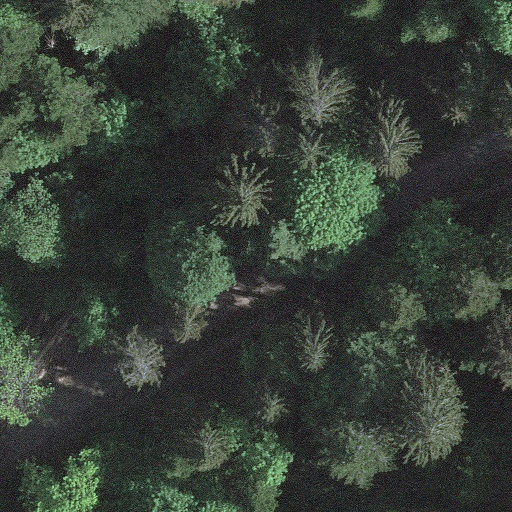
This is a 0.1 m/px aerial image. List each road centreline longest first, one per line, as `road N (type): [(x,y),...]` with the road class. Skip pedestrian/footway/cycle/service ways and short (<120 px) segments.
road 1 (track): [(511,152),(278,275),(0,462)]
road 2 (track): [(365,511),(511,446)]
